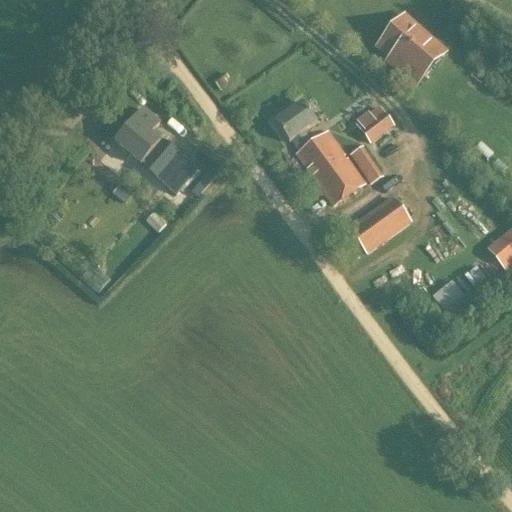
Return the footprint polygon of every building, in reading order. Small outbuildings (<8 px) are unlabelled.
[(443,56),(404,20),(378,49),(417,85),(443,56)] [(226,83),(229,81),(225,76),(214,84),(220,93),(229,87),(226,83)] [(327,135),(313,145),(304,135),(316,126),(302,106),(275,125),(288,145),(291,144),(299,156),(296,158),(333,210),(365,188),(327,135)] [(143,112),(114,146),(176,199),(184,190),(198,200),(224,169),(204,150),(195,160),(205,171),(201,176),(161,142),(160,144),(151,136),(160,126),(143,112)] [(382,116),(360,133),(371,147),(394,130),(382,116)] [(370,189),(382,181),(362,151),(350,159),(370,189)] [(350,232),(368,261),(414,231),(392,202),(350,232)] [(165,228),(153,216),(145,224),(158,236),(165,228)] [(511,234),(493,245),(507,271),(511,267),(511,234)] [(436,296),(447,314),(469,301),(457,283),(436,296)]
